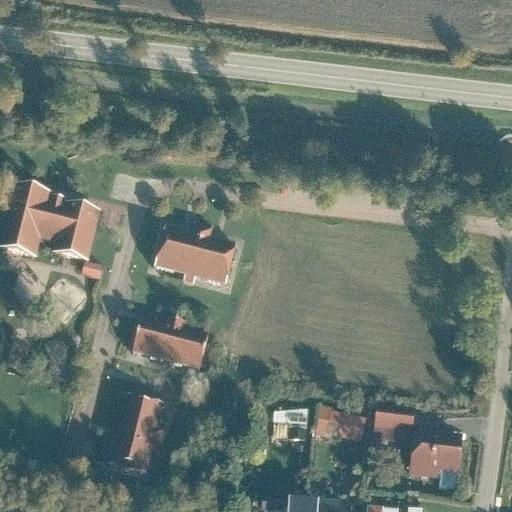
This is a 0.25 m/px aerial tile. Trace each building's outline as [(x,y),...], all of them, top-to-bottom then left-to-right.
[(102,219),(15,195),(0,243),(0,252),(35,263),(41,245),(57,249),(54,256),(88,266),(102,219)] [(226,292),(236,249),(209,243),(212,233),(191,229),(189,239),(161,233),(151,275),(226,292)] [(195,376),(203,342),(179,336),(181,327),(170,324),(169,331),(141,325),(132,361),(195,376)] [(159,411),(123,402),(105,468),(144,478),(150,456),(156,458),(162,437),(152,435),(159,411)] [(330,435),(332,408),(320,407),(317,434),(330,435)] [(306,442),(303,412),(276,415),(278,430),(292,429),(293,443),(306,442)] [(411,444),(411,417),(376,416),(375,443),(411,444)] [(359,444),(363,425),(344,420),(339,439),(359,444)] [(455,483),(458,445),(413,440),(409,478),(455,483)]
